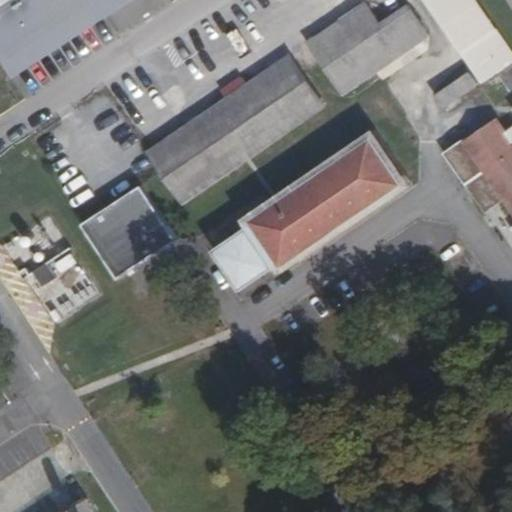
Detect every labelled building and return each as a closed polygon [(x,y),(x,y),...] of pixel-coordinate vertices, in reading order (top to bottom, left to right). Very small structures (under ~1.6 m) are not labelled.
[(0,0),(0,48),(10,62),(76,19),(98,0),(0,0)] [(511,93),(511,56),(475,0),(426,0),(482,83),(497,72),(511,94),(511,93)] [(310,42),(344,93),(428,36),(408,7),(380,25),(366,4),(310,42)] [(292,55),(149,151),(183,201),(325,106),(292,55)] [(445,109),(478,86),(470,74),(436,97),(445,109)] [(476,136),(468,138),(446,151),(488,214),(510,199),(511,202),(511,139),(499,121),(476,136)] [(217,250),(244,289),(277,266),(280,269),(405,185),(373,137),(248,223),(251,227),(217,250)] [(119,279),(177,240),(142,186),(83,224),(119,279)] [(54,321),(98,298),(63,232),(19,255),(54,321)] [(60,511),(84,511),(77,501),(60,511)]
